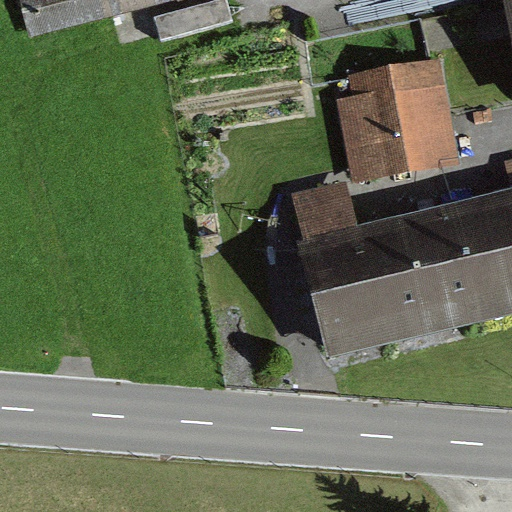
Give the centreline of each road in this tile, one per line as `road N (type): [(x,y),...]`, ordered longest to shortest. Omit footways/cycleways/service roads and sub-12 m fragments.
road 1 (track): [(272,0),(112,39),(58,62),(33,101),(30,156),(76,320),(72,413)]
road 2 (tertiary): [(511,446),(0,408)]
road 3 (track): [(325,433),(276,219),(289,188),(360,180),(393,198),(433,191),(467,182),(491,153),(511,145)]
